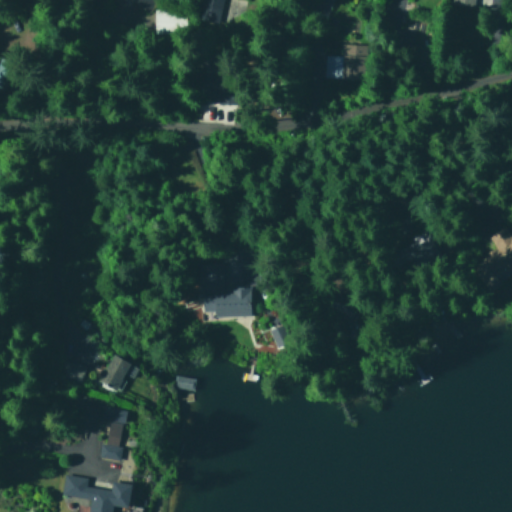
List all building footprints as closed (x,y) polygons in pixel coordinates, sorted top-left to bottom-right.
[(132,0),(144,10),(152,0),(132,0)] [(228,102),(228,88),(221,88),(222,53),(198,52),(197,101),(228,102)] [(322,77),(352,77),(352,57),(322,56),(322,77)] [(486,292),(500,283),(497,280),(511,270),(511,237),(510,239),(501,226),(485,237),(493,248),(468,265),(486,292)] [(390,250),(403,274),(431,259),(433,263),(440,259),(425,231),(390,250)] [(248,316),(247,288),(219,288),(218,262),(196,263),(197,311),(213,310),(213,317),(248,316)] [(130,378),(135,367),(108,353),(94,380),(113,390),(121,373),(130,378)] [(82,364),(60,360),(57,376),(79,380),(82,364)] [(98,416),(120,423),(124,411),(101,404),(98,416)] [(119,423),(107,420),(102,444),(98,443),(96,456),(117,460),(119,447),(114,446),(119,423)] [(86,498),(83,511),(107,511),(109,505),(125,507),(128,483),(108,480),(107,489),(84,485),(85,477),(61,473),(58,494),(86,498)]
